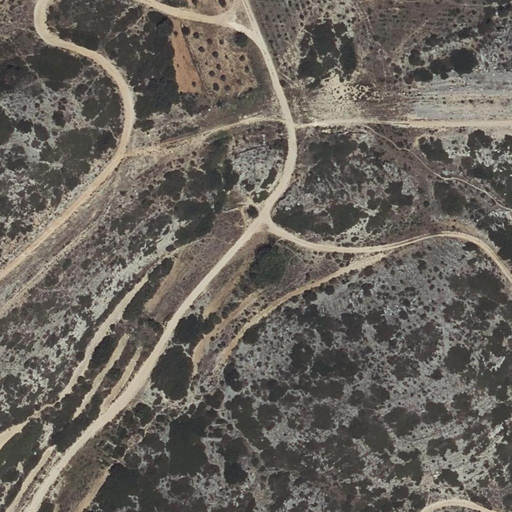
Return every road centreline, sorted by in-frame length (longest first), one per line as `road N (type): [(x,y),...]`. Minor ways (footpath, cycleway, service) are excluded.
road 1 (track): [(242,0),(286,127),(286,175),(133,386),(70,447),(25,511)]
road 2 (track): [(0,275),(120,159),(127,92),(108,63),(44,28),(42,0)]
